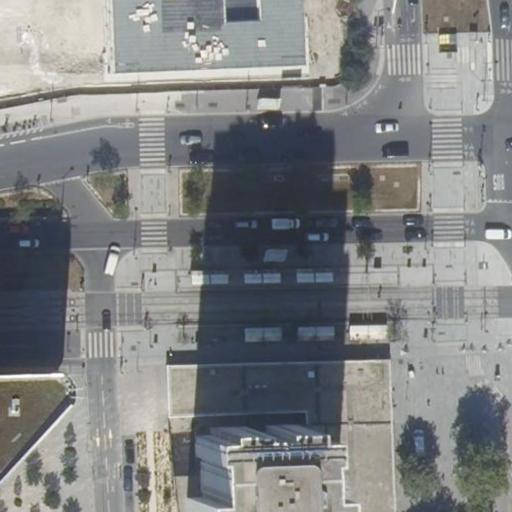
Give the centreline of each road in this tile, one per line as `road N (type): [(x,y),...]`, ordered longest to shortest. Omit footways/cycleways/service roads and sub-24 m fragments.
road 1 (primary): [(95,231),(511,231)]
road 2 (primary): [(407,137),(152,139),(51,152)]
road 3 (residential): [(108,511),(95,231)]
road 4 (primary): [(405,0),(407,137)]
